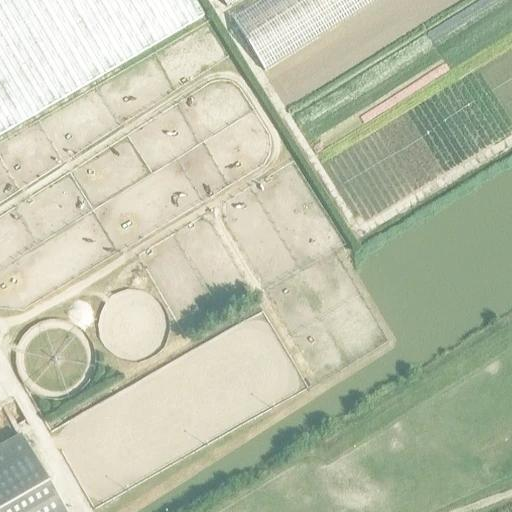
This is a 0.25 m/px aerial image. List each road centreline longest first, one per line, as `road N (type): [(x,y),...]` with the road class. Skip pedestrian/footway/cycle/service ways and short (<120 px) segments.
road 1 (unknown): [(0,208),(211,73),(240,78),(278,138),(269,168)]
road 2 (unknown): [(269,168),(0,332)]
road 3 (unknown): [(87,511),(0,362)]
